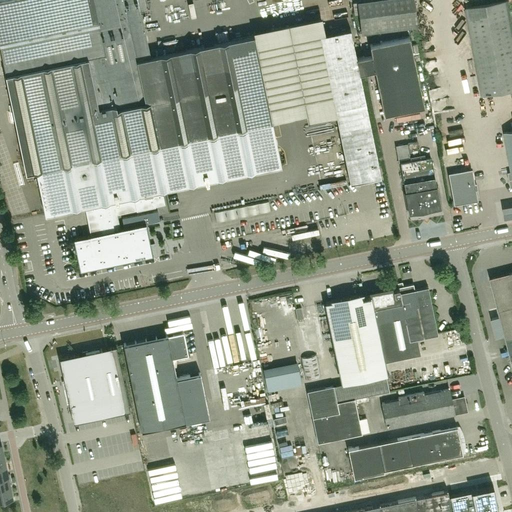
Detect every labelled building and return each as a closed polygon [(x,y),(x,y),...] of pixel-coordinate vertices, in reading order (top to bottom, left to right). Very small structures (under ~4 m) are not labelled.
[(0,0),(0,46),(6,75),(26,173),(36,171),(45,214),(85,206),(91,235),(74,239),(80,269),(152,254),(146,224),(153,223),(153,221),(159,220),(157,211),(123,219),(125,228),(120,229),(117,215),(155,207),(154,203),(153,200),(153,196),(152,192),(162,190),(281,165),(272,122),(292,118),(306,115),(307,121),(337,115),(350,182),(381,176),(360,73),(357,57),(350,28),(325,33),(321,17),(275,26),(254,30),(254,35),(150,56),(140,8),(146,6),(144,0),(0,0)] [(381,0),(360,0),(362,32),(381,31),(381,17),(371,17),(370,10),(376,9),(382,8),(381,0)] [(417,25),(414,0),(392,0),(394,19),(389,19),(390,27),(417,25)] [(482,95),(511,89),(511,22),(508,0),(507,0),(466,7),(482,95)] [(372,54),(357,57),(360,73),(375,70),(384,114),(424,105),(409,36),(370,44),(372,54)] [(469,129),(456,129),(456,138),(469,138),(469,129)] [(439,209),(442,209),(441,200),(438,200),(431,157),(421,159),(418,142),(407,144),(409,155),(405,155),(403,144),(398,145),(410,212),(439,207),(439,209)] [(450,174),(455,203),(476,199),(471,170),(450,174)] [(511,201),(503,203),(506,216),(511,214),(511,201)] [(496,267),(500,266),(497,250),(492,251),(496,267)] [(511,272),(490,278),(511,359),(511,362),(511,272)] [(390,390),(386,374),(384,362),(384,361),(385,361),(420,354),(417,339),(418,338),(438,334),(428,287),(414,289),(413,284),(403,286),(403,282),(392,284),(392,285),(370,290),(371,293),(364,294),(363,291),(331,298),(332,301),(326,302),(343,383),(307,390),(311,407),(355,397),(390,390)] [(173,357),(188,353),(184,331),(124,343),(141,430),(209,416),(200,372),(177,377),(173,357)] [(119,412),(129,410),(116,346),(79,353),(79,354),(61,358),(65,376),(63,377),(64,380),(62,380),(62,381),(65,380),(66,386),(65,387),(69,403),(73,422),(119,412)] [(301,358),(306,380),(321,376),(316,355),(301,358)] [(267,388),(301,381),(297,362),(263,369),(267,388)] [(250,395),(249,389),(262,387),(261,375),(234,378),(236,390),(240,390),(241,396),(250,395)] [(464,396),(452,398),(450,388),(425,393),(424,390),(399,396),(399,398),(382,402),(387,427),(455,414),(468,411),(464,396)] [(362,433),(355,397),(311,407),(318,442),(363,433),(362,433)] [(288,417),(274,421),(276,427),(290,423),(288,417)] [(349,448),(354,477),(385,471),(384,469),(463,453),(457,426),(349,448)] [(78,454),(79,464),(95,463),(94,443),(83,444),(84,453),(78,454)] [(151,473),(178,468),(175,453),(148,458),(151,473)] [(182,470),(155,473),(157,484),(183,481),(182,470)] [(280,480),(281,471),(252,471),(252,479),(280,480)] [(8,476),(0,477),(0,488),(10,486),(8,476)] [(0,499),(12,497),(10,486),(0,488),(0,499)] [(492,486),(449,495),(452,511),(489,511),(489,510),(497,508),(492,486)] [(283,493),(284,501),(294,499),(292,490),(287,491),(287,492),(283,493)] [(448,490),(341,511),(452,511),(448,491),(448,490)]
